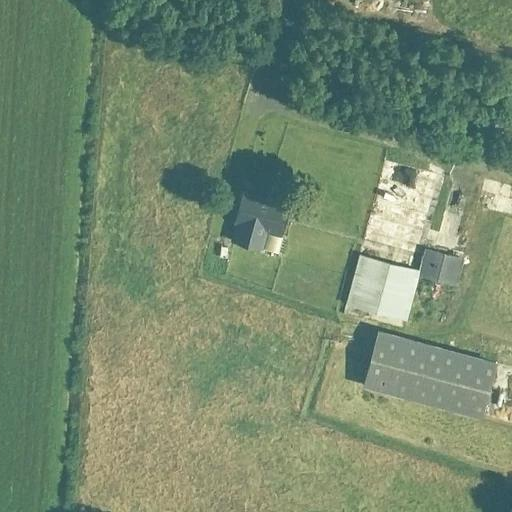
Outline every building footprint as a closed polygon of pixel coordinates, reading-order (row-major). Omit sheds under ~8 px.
[(433,163),(416,193),(433,203),(450,172),(433,163)] [(231,240),(247,244),(261,248),(266,231),(281,235),(289,206),(243,194),(235,222),(236,222),(231,240)] [(406,210),(396,195),(380,205),(389,220),(406,210)] [(511,235),(511,222),(499,219),(496,232),(511,235)] [(457,284),(464,257),(427,248),(420,274),(457,284)] [(360,250),(351,301),(409,312),(418,261),(360,250)] [(280,288),(294,275),(282,263),(269,277),(280,288)] [(377,331),(363,384),(481,415),(495,362),(377,331)]
